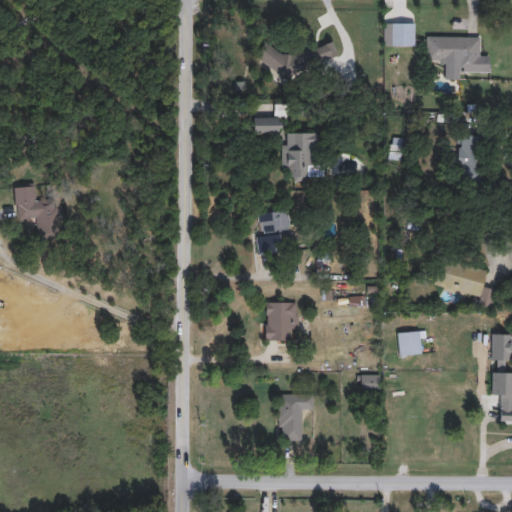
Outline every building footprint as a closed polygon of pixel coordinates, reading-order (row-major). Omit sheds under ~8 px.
[(414,46),(383,46),(383,23),(414,23),(414,46)] [(456,72),(456,62),(425,62),(425,37),(482,37),(482,72),(456,72)] [(314,64),(309,51),(332,41),(338,55),(314,64)] [(258,52),(274,44),(287,69),(271,77),(258,52)] [(281,118),(280,134),(253,134),(253,118),(281,118)] [(282,143),(293,143),(293,133),(317,133),(316,155),(308,155),(308,181),(291,181),(291,170),(281,170),(282,143)] [(458,182),(457,137),(481,136),(483,181),(458,182)] [(401,140),(401,160),(391,160),(391,140),(401,140)] [(35,186),(36,201),(53,200),(53,207),(57,207),(59,240),(38,242),(36,219),(16,220),(14,188),(35,186)] [(292,251),(257,254),(255,235),(260,235),(258,213),(288,210),(292,251)] [(490,309),(477,306),(479,297),(436,287),(441,261),(486,271),(482,287),(494,290),(490,309)] [(297,302),(297,331),(290,331),(290,341),(265,341),(265,302),(297,302)] [(419,331),(420,354),(398,356),(397,333),(419,331)] [(378,374),(378,391),(360,391),(360,374),(378,374)] [(284,432),(277,432),(277,394),(312,394),(312,413),(302,413),(302,441),(284,441),(284,432)] [(511,428),(499,428),(499,408),(511,408),(511,403),(511,428)]
